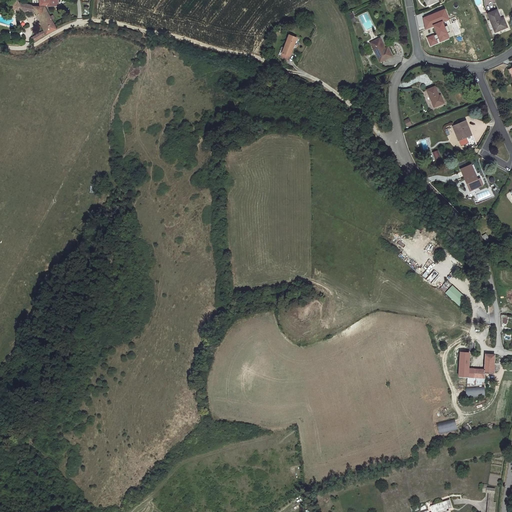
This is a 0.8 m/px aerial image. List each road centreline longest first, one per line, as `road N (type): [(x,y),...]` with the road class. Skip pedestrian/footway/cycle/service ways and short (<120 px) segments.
road 1 (track): [(402,153),(305,74),(179,36),(107,20),(79,22),(26,47),(0,46)]
road 2 (residential): [(420,56),(403,69),(392,96),(402,153),(483,255),(498,347),(511,352)]
